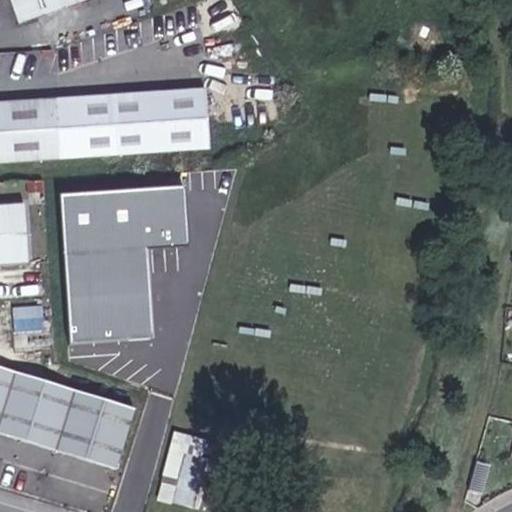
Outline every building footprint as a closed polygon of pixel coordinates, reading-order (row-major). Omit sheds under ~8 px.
[(93,3),(92,0),(0,0),(0,5),(3,4),(13,32),(93,3)] [(188,164),(186,104),(48,111),(51,171),(188,164)] [(0,173),(51,171),(48,111),(0,113),(0,173)] [(194,185),(68,190),(75,340),(160,337),(156,245),(196,243),(194,185)] [(0,277),(18,277),(15,216),(0,216),(0,277)] [(96,419),(0,390),(0,456),(78,479),(96,419)] [(187,470),(190,458),(162,451),(151,492),(163,495),(160,506),(150,504),(147,511),(183,511),(193,477),(168,470),(170,465),(187,470)]
